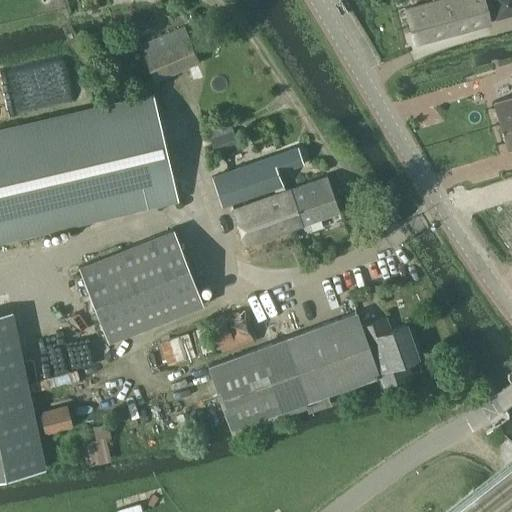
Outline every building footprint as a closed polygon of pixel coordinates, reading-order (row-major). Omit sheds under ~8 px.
[(415,44),(490,24),(484,0),(441,0),(406,10),(415,44)] [(140,46),(155,82),(200,63),(185,27),(140,46)] [(511,96),(493,102),(500,126),(511,122),(511,96)] [(0,239),(177,197),(153,97),(0,133),(0,239)] [(511,122),(500,126),(507,149),(511,147),(511,122)] [(229,123),(208,130),(211,139),(210,139),(216,154),(239,146),(234,131),(232,132),(229,123)] [(277,193),(233,209),(245,244),(340,212),(328,176),(285,191),(279,172),(303,163),(298,147),(212,176),(222,205),(275,187),(277,193)] [(79,266),(108,341),(203,304),(174,229),(79,266)] [(207,321),(218,353),(255,341),(246,309),(207,321)] [(12,311),(0,313),(0,476),(45,467),(12,311)] [(254,348),(208,365),(232,426),(234,431),(259,422),(287,413),(306,406),(308,411),(330,404),(327,393),(377,375),(381,385),(411,375),(406,361),(420,356),(408,323),(391,329),(386,317),(362,325),(357,312),(254,348)] [(73,426),(67,403),(39,411),(45,434),(73,426)] [(211,431),(203,409),(189,414),(197,436),(211,431)] [(106,437),(81,442),(87,466),(111,460),(106,437)]
